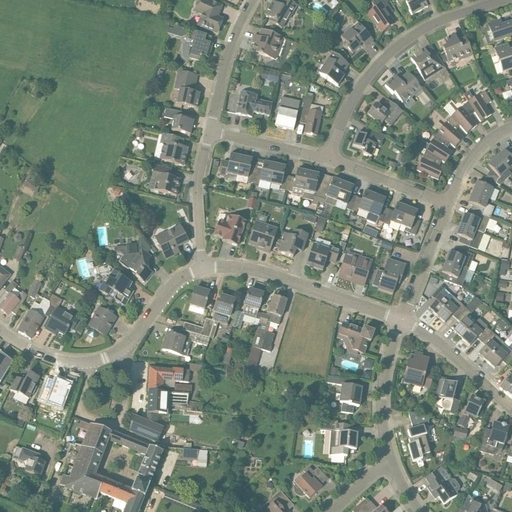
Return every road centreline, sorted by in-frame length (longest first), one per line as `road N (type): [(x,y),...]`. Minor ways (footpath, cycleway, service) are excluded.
road 1 (residential): [(328,157),(354,94),(397,44),(501,0)]
road 2 (residential): [(401,319),(267,272),(202,268)]
road 3 (residential): [(87,362),(81,414),(116,422),(128,370),(120,351)]
road 4 (residential): [(391,460),(382,399),(401,319)]
road 5 (residential): [(511,408),(453,352),(401,319)]
road 6 (residential): [(210,130),(197,184),(202,268)]
road 7 (residential): [(210,130),(231,43),(251,0)]
road 8 (residential): [(447,202),(328,157)]
road 9 (residential): [(401,319),(447,202)]
road 10 (residential): [(328,157),(210,130)]
